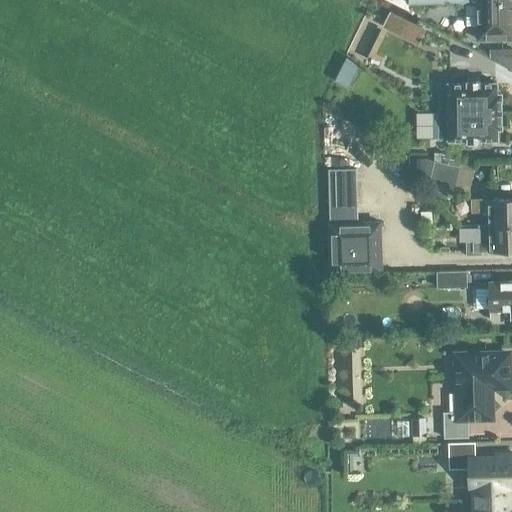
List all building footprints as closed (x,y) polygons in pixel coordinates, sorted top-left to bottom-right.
[(511,0),(473,0),(474,2),(476,2),(476,41),(490,40),(511,40),(511,0)] [(426,29),(416,24),(389,11),(385,20),(382,26),(418,44),(426,29)] [(449,85),(439,85),(440,109),(440,111),(502,111),(502,109),(502,94),(498,94),(498,89),(498,82),(480,82),(480,80),(468,80),(468,83),(449,83),(449,85)] [(502,111),(440,111),(440,138),(449,138),(450,140),(468,140),(468,142),(480,142),(480,140),(498,139),(498,128),(502,128),(502,111)] [(427,173),(427,159),(427,158),(414,158),(414,174),(427,173)] [(435,161),(429,183),(453,189),(459,167),(435,161)] [(358,221),(357,169),(330,170),(330,274),(383,273),(382,221),(358,221)] [(488,199),(473,200),(474,211),(489,210),(490,225),(511,223),(511,197),(488,198),(488,199)] [(421,223),(432,222),(432,211),(421,212),(421,223)] [(480,242),(474,242),(475,251),(491,251),(511,250),(511,223),(490,225),(480,225),(480,228),(480,242)] [(438,287),(468,287),(468,271),(438,272),(438,287)] [(490,288),(476,288),(476,308),(490,308),(491,318),(495,322),(511,321),(511,281),(490,282),(490,286),(490,288)] [(445,438),(469,437),(468,418),(491,417),(491,389),(492,387),(509,386),(509,371),(511,370),(511,358),(508,356),(508,353),(457,355),(458,412),(444,412),(445,438)] [(412,435),(426,435),(426,417),(412,417),(412,435)] [(475,442),(450,443),(450,468),(469,467),(470,486),(475,486),(475,500),(510,499),(510,485),(511,485),(511,453),(496,454),(497,458),(475,458),(475,442)] [(475,511),(510,511),(510,499),(475,500),(475,511)]
